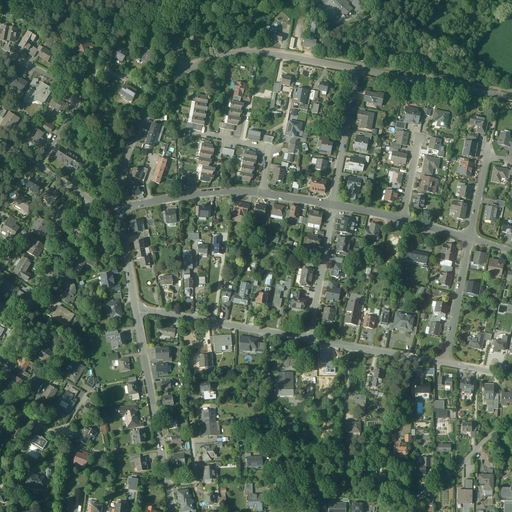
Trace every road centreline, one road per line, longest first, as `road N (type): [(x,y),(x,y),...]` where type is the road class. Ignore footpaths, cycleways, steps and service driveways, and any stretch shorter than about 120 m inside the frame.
road 1 (tertiary): [(357,70),(244,54),(189,70),(141,120),(120,207)]
road 2 (tertiary): [(135,311),(171,511)]
road 3 (residential): [(89,200),(0,354)]
road 4 (residential): [(308,341),(135,311)]
road 5 (track): [(168,36),(17,10),(1,0)]
road 6 (tertiary): [(511,97),(357,70)]
road 7 (residential): [(511,422),(401,511)]
road 8 (residential): [(308,341),(333,205)]
road 9 (residential): [(444,363),(308,341)]
road 10 (residential): [(333,205),(357,70)]
road 11 (residential): [(444,363),(469,238)]
